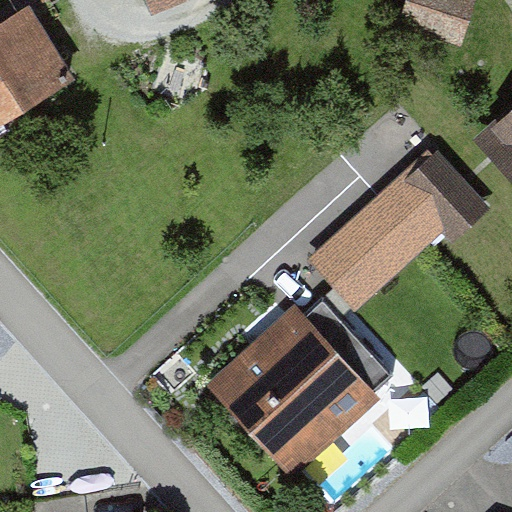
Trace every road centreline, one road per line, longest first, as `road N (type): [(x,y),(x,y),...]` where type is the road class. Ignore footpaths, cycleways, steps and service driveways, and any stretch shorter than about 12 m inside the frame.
road 1 (residential): [(0,283),(205,511)]
road 2 (residential): [(511,405),(394,511)]
